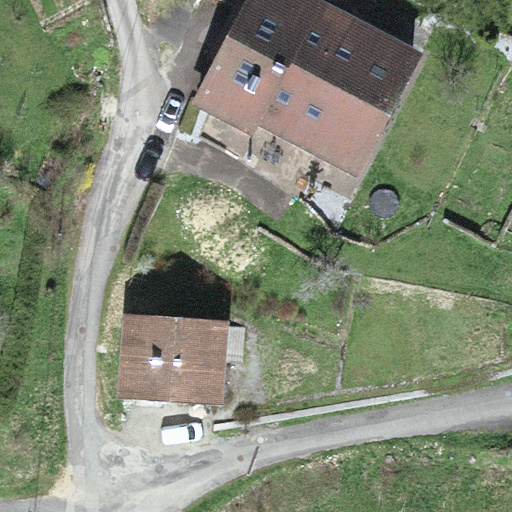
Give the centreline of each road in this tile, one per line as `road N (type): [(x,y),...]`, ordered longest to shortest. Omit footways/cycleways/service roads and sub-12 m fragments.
road 1 (residential): [(120,0),(141,85),(94,272),(83,407),(91,475),(108,511)]
road 2 (residential): [(511,410),(301,449),(214,479),(159,511)]
